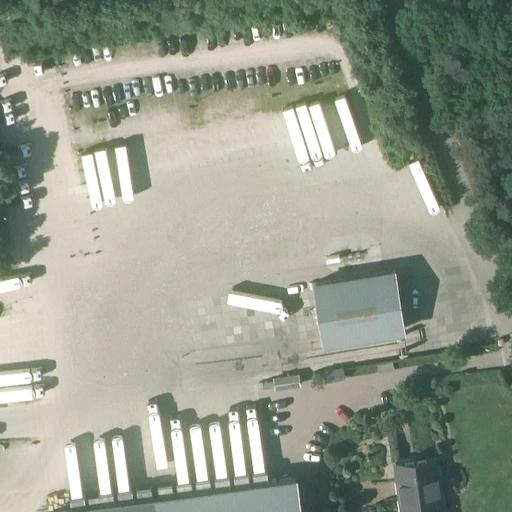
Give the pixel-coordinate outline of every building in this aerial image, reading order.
[(0,62),(109,57),(106,1),(91,2),(91,8),(0,13),(0,62)] [(243,110),(254,138),(264,134),(253,106),(243,110)] [(301,106),(292,110),(312,157),(321,153),(301,106)] [(178,170),(189,166),(176,132),(165,136),(178,170)] [(266,141),(257,146),(270,167),(278,163),(266,141)] [(159,194),(135,145),(119,152),(116,144),(105,149),(129,199),(142,193),(146,200),(159,194)] [(100,150),(86,156),(85,152),(73,157),(95,210),(121,199),(100,150)] [(205,181),(214,175),(199,150),(190,156),(205,181)] [(0,181),(0,210),(13,240),(52,222),(53,224),(67,218),(70,225),(82,219),(78,211),(90,205),(67,155),(39,168),(38,165),(0,181)] [(378,168),(399,220),(434,206),(415,159),(402,164),(400,160),(378,168)] [(314,283),(324,342),(405,329),(400,302),(403,301),(402,296),(399,297),(395,270),(314,283)] [(426,359),(398,362),(399,373),(428,370),(426,359)] [(298,374),(274,378),(275,388),(300,384),(298,374)] [(443,511),(436,457),(394,462),(400,511),(443,511)] [(318,475),(318,460),(302,459),(301,474),(318,475)] [(300,511),(295,477),(88,505),(89,511),(300,511)]
